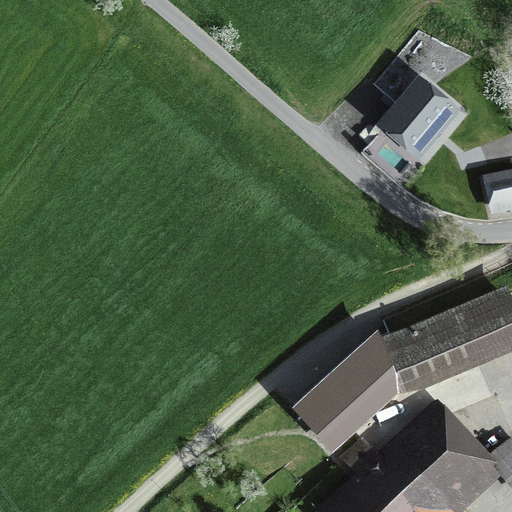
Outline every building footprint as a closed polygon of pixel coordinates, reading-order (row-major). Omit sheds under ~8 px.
[(416,156),(445,126),(414,96),(385,128),(416,156)] [(511,216),(511,162),(472,171),(480,209),(493,207),(495,220),(511,216)] [(511,345),(511,315),(503,295),(393,342),(403,365),(392,370),(402,393),(511,345)] [(284,396),(304,425),(355,386),(335,359),(284,396)] [(461,511),(460,511),(439,511),(485,471),(437,420),(336,511),(461,511)] [(511,483),(511,439),(491,457),(511,483)] [(161,499),(146,511),(165,511),(170,508),(161,499)]
